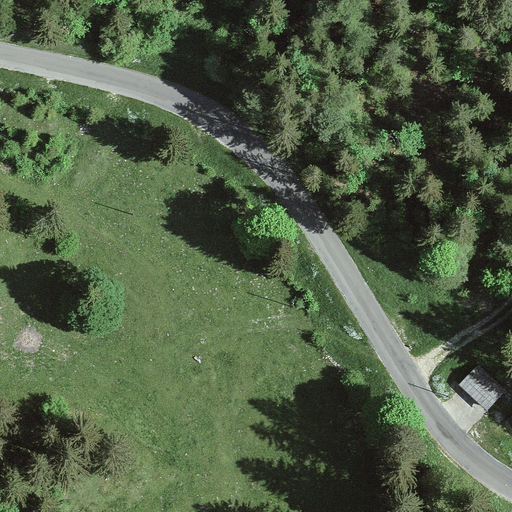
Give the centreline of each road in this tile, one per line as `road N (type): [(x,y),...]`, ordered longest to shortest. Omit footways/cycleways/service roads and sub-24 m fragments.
road 1 (tertiary): [(511,487),(438,423),(298,198),(236,131),(116,79),(0,56)]
road 2 (track): [(407,378),(511,303)]
